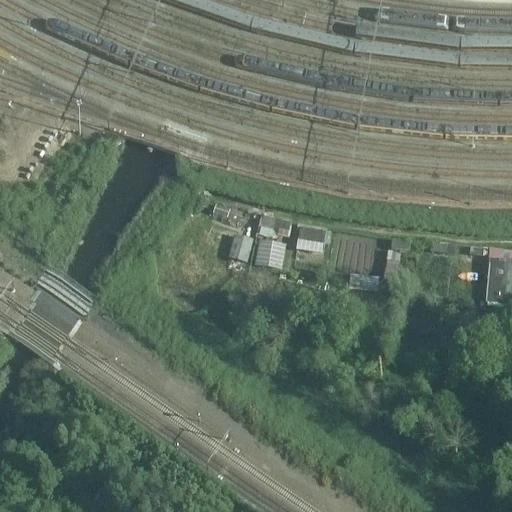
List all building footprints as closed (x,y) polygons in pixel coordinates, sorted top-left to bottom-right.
[(201,199),(208,202),(212,193),(204,190),(201,199)] [(215,207),(212,216),(227,221),(230,213),(215,207)] [(231,212),(228,222),(239,226),(242,216),(231,212)] [(259,228),(258,231),(260,232),(258,238),(276,242),(277,240),(288,242),(292,226),(273,220),(263,218),(260,228),(259,228)] [(299,231),(296,253),(322,257),(326,235),(299,231)] [(234,238),(228,261),(247,266),(253,243),(234,238)] [(287,246),(259,241),(255,267),(282,272),(287,246)] [(431,245),(430,256),(446,257),(453,258),(454,248),(447,247),(431,245)] [(488,259),(486,310),(511,312),(511,253),(489,251),(488,259)] [(387,254),(382,284),(395,286),(400,256),(387,254)] [(349,279),(348,293),(377,296),(379,282),(349,279)] [(100,488),(93,501),(102,505),(109,492),(100,488)] [(92,502),(86,511),(100,511),(102,508),(92,502)]
